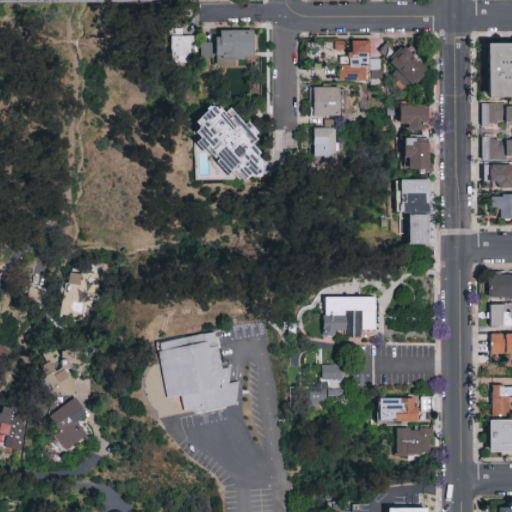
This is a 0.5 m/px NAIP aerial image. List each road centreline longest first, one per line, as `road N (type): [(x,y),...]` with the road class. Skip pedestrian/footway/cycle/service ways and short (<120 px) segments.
road 1 (tertiary): [(460,511),(455,0)]
road 2 (residential): [(455,15),(286,14)]
road 3 (residential): [(286,124),(286,0)]
